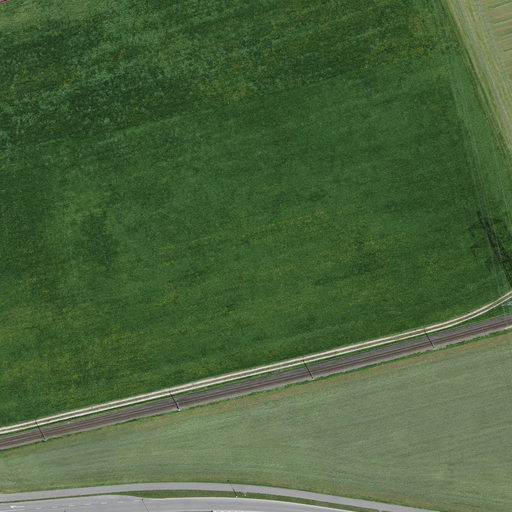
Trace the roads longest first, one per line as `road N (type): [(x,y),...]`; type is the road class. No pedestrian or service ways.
road 1 (track): [(0,431),(382,342),(480,313),(511,293)]
road 2 (track): [(436,0),(511,176)]
